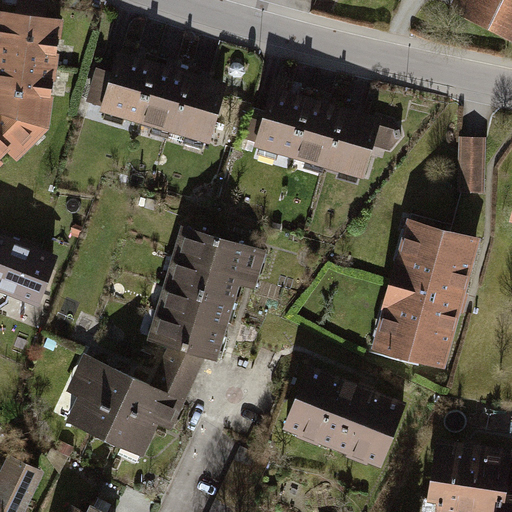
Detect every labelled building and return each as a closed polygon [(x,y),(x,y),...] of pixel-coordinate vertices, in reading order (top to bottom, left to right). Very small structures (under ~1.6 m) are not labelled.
[(0,110),(41,124),(45,125),(59,20),(44,18),(46,3),(26,0),(18,0),(17,15),(2,13),(0,24),(0,110)] [(511,0),(472,0),(466,11),(511,34),(511,0)] [(140,117),(154,66),(120,56),(114,76),(98,71),(90,100),(106,104),(105,106),(140,117)] [(140,117),(174,127),(189,77),(154,66),(140,117)] [(223,87),(189,77),(174,127),(208,137),(223,87)] [(294,152),(308,102),(274,91),(264,122),(259,141),(294,152)] [(343,112),(308,102),(294,152),(328,162),(343,112)] [(0,110),(0,141),(6,148),(12,154),(41,124),(0,110)] [(343,112),(328,162),(362,172),(377,122),(343,112)] [(259,141),(264,122),(251,118),(245,137),(259,141)] [(462,133),(461,191),(487,192),(488,134),(462,133)] [(476,239),(411,221),(409,230),(416,232),(407,263),(400,261),(388,306),(395,308),(387,339),(379,337),(377,346),(442,363),(476,239)] [(185,258),(240,274),(241,268),(256,273),(262,250),(193,230),(185,258)] [(0,237),(0,305),(7,301),(12,290),(21,293),(20,297),(34,303),(35,299),(37,299),(53,258),(0,237)] [(232,301),(240,274),(185,258),(177,285),(232,301)] [(224,329),(232,301),(177,285),(169,312),(224,329)] [(215,357),(224,329),(169,312),(161,340),(173,344),(204,353),(215,357)] [(182,400),(204,353),(173,344),(153,386),(182,400)] [(70,420),(94,431),(122,371),(87,355),(78,374),(89,379),(70,420)] [(309,366),(286,425),(300,431),(307,428),(320,433),(318,438),(350,450),(352,445),(366,451),(368,457),(380,462),(403,403),(309,366)] [(122,371),(94,431),(117,441),(145,382),(122,371)] [(153,386),(145,382),(117,441),(123,444),(118,453),(137,462),(156,420),(170,427),(182,400),(153,386)] [(439,442),(430,498),(438,500),(435,511),(499,511),(503,488),(509,453),(439,442)] [(244,447),(237,460),(265,473),(271,460),(244,447)] [(12,458),(0,482),(0,511),(1,511),(18,511),(38,471),(12,458)] [(237,460),(231,474),(258,486),(265,473),(237,460)] [(231,474),(225,487),(252,500),(258,486),(231,474)] [(225,487),(219,500),(244,511),(246,511),(252,500),(225,487)] [(511,511),(511,488),(503,488),(499,511),(511,511)] [(79,511),(72,508),(69,511),(107,511),(112,503),(99,497),(94,506),(92,505),(88,511),(79,511)] [(244,511),(219,500),(213,511),(244,511)]
